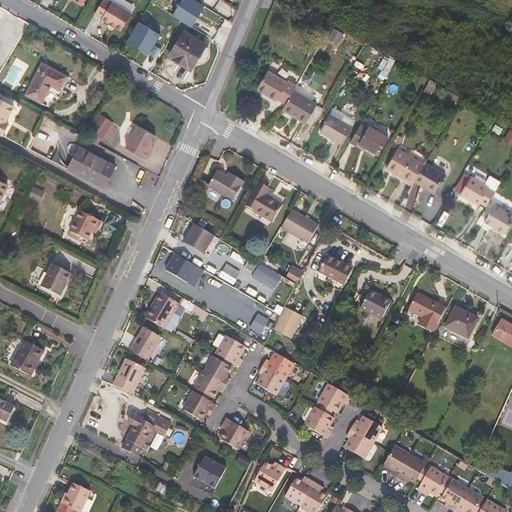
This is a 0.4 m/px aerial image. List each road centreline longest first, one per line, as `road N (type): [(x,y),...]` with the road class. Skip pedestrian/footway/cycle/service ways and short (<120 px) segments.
road 1 (tertiary): [(202,116),(23,511)]
road 2 (tertiary): [(511,297),(202,116)]
road 3 (residential): [(202,116),(8,0)]
road 4 (residential): [(232,393),(256,406),(276,432),(412,511)]
road 5 (unknown): [(157,216),(0,138)]
road 6 (unknown): [(135,265),(259,329)]
road 7 (residential): [(252,0),(202,116)]
